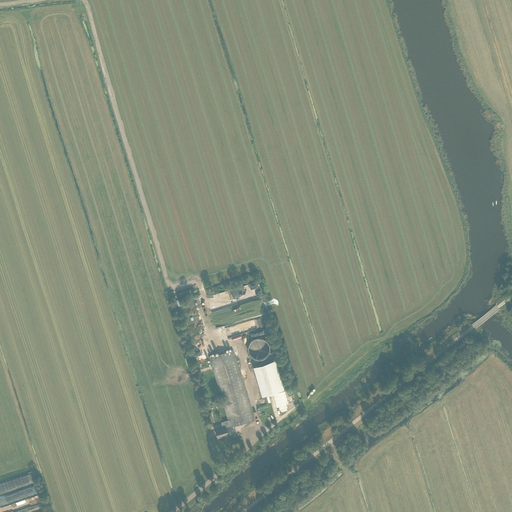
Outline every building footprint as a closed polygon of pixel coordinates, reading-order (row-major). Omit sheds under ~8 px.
[(206,324),(209,323),(203,300),(199,301),(206,324)] [(244,321),(246,330),(262,326),(260,317),(244,321)] [(259,360),(261,360),(262,359),(264,359),(265,358),(266,357),(267,356),(268,355),(269,353),(269,352),(270,350),(270,349),(270,347),(269,346),(269,345),(268,343),(267,342),(266,341),(265,340),(264,339),(262,339),(261,338),(259,338),(258,338),(256,339),(255,339),(253,340),(252,341),(251,342),(250,343),(249,344),(249,345),(248,347),(248,348),(248,350),(248,351),(249,353),(249,354),(250,355),(251,356),(252,357),(254,358),(255,359),(256,359),(258,360),(259,360)] [(229,428),(254,420),(233,350),(209,358),(228,421),(221,423),(223,429),(216,431),(218,438),(227,435),(225,428),(229,427),(229,428)] [(253,367),(262,396),(284,390),(275,361),(253,367)] [(284,391),(273,394),(277,408),(279,407),(280,410),(281,410),(281,412),(287,410),(286,408),(287,407),(286,405),(288,404),(284,391)] [(35,483),(20,488),(23,497),(38,492),(35,483)] [(7,511),(8,511),(18,510),(18,503),(14,503),(14,504),(10,505),(10,502),(8,502),(9,507),(2,508),(2,511),(7,511)]
